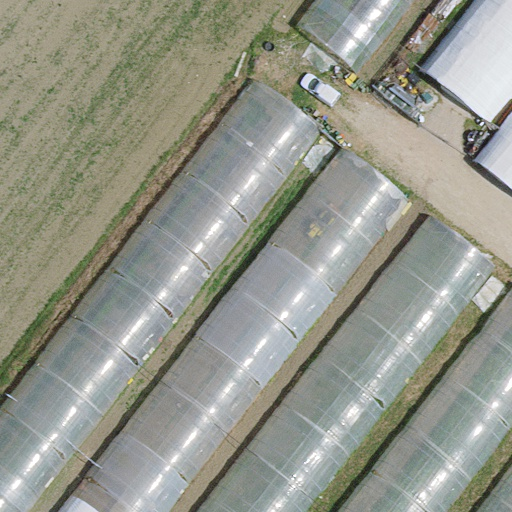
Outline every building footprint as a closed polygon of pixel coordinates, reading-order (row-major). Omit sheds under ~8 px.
[(365,64),(413,0),(316,0),(304,17),(365,64)] [(511,0),(479,0),(431,66),(499,116),(511,98),(511,0)] [(0,511),(48,511),(314,107),(247,63),(0,439),(0,511)] [(511,113),(481,155),(511,178),(511,113)] [(118,511),(169,511),(408,185),(345,139),(89,491),(118,511)] [(302,511),(492,246),(425,198),(200,511),(302,511)] [(511,282),(336,511),(438,511),(511,416),(511,282)] [(511,511),(511,457),(471,511),(511,511)] [(108,511),(82,491),(65,511),(108,511)]
